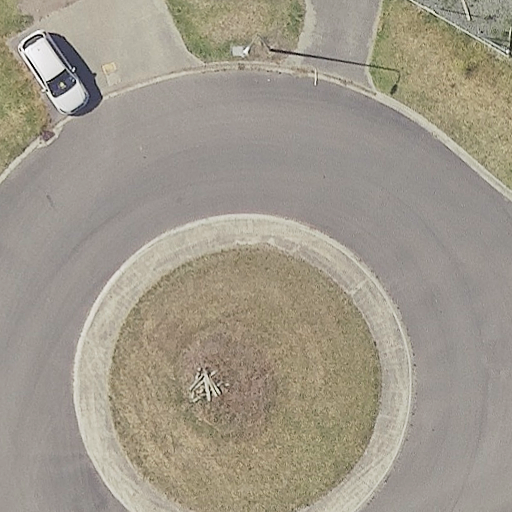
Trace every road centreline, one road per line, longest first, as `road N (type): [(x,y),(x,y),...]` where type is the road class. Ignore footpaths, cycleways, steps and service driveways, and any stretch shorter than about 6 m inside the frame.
road 1 (residential): [(0,344),(4,311),(42,240),(100,184),(174,150),(254,142),(333,161),(402,203),(453,266),(481,342)]
road 2 (residential): [(481,342),(483,423),(449,511)]
